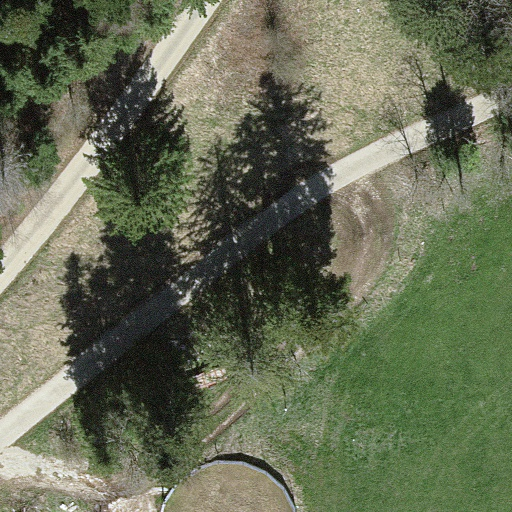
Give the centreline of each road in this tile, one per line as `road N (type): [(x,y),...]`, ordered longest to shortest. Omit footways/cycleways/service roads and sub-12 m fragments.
road 1 (track): [(0,437),(281,210),(346,167),(511,92)]
road 2 (unclassified): [(0,269),(206,0)]
